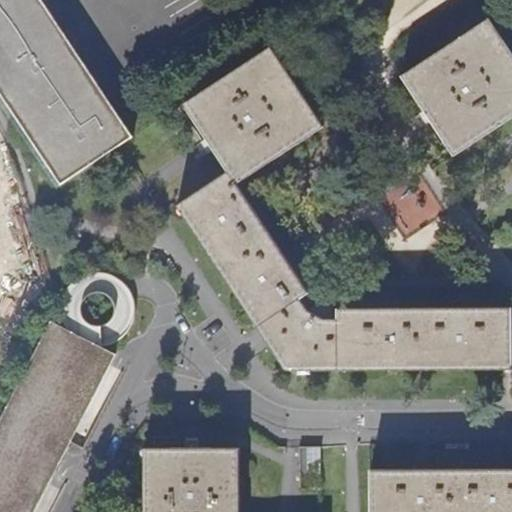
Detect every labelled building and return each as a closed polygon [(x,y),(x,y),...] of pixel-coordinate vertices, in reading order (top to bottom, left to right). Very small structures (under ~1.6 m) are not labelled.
[(0,0),(0,97),(55,179),(127,133),(37,0),(0,0)] [(511,117),(511,54),(489,20),(403,77),(455,155),(511,117)] [(325,128),(272,47),(186,105),(229,171),(237,185),(325,128)] [(259,330),(301,298),(309,293),(237,185),(229,171),(177,206),(259,330)] [(0,511),(52,511),(67,485),(53,478),(117,355),(103,348),(115,344),(124,337),(131,330),(135,318),(135,306),(133,297),(127,285),(118,278),(105,274),(95,274),(85,276),(75,282),(70,288),(65,297),(62,307),(62,316),(66,328),(51,321),(18,384),(0,420),(0,511)] [(301,298),(259,330),(286,371),(340,370),(339,319),(320,319),(308,312),(301,298)] [(339,319),(340,370),(511,369),(511,356),(511,308),(339,310),(339,319)] [(316,465),(315,471),(319,471),(319,477),(323,485),(329,490),(336,492),(336,488),(342,486),(349,484),(353,479),(357,473),(353,471),(353,464),(350,458),(347,455),(342,451),(336,448),(335,454),(328,455),(321,459),(316,465)] [(240,511),(240,449),(145,450),(145,511),(240,511)] [(371,511),(511,511),(511,469),(371,471),(371,511)]
